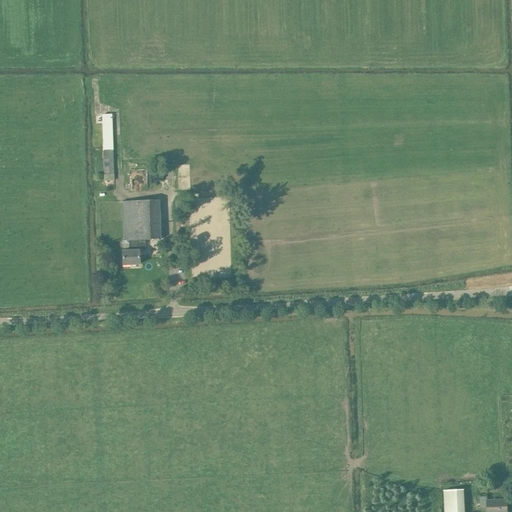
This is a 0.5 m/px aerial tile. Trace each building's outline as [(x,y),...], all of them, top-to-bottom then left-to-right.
[(112,115),(102,115),(104,181),(114,181),(112,115)] [(137,250),(137,241),(161,240),(159,200),(121,202),(123,241),(129,241),(129,250),(137,250)] [(138,250),(137,250),(129,250),(122,251),(122,266),(139,265),(138,250)] [(443,490),(443,511),(463,511),(463,489),(443,490)] [(507,511),(507,500),(488,501),(487,497),(480,497),(480,509),(487,509),(487,511),(507,511)]
